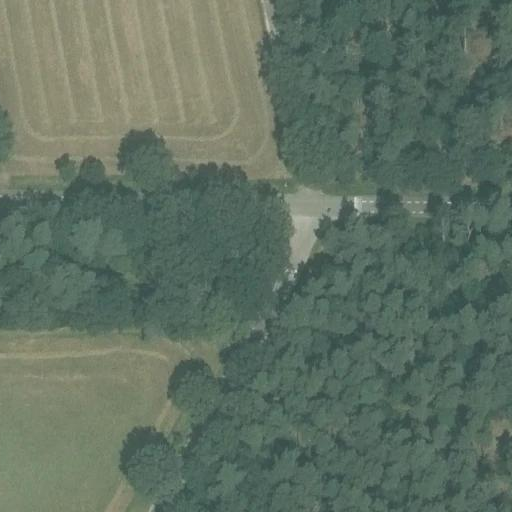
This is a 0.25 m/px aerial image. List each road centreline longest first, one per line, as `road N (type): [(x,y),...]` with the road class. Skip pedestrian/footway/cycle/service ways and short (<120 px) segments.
road 1 (unclassified): [(152,511),(315,209)]
road 2 (tertiary): [(315,209),(0,203)]
road 3 (track): [(269,0),(315,209)]
road 4 (tertiary): [(511,210),(315,209)]
